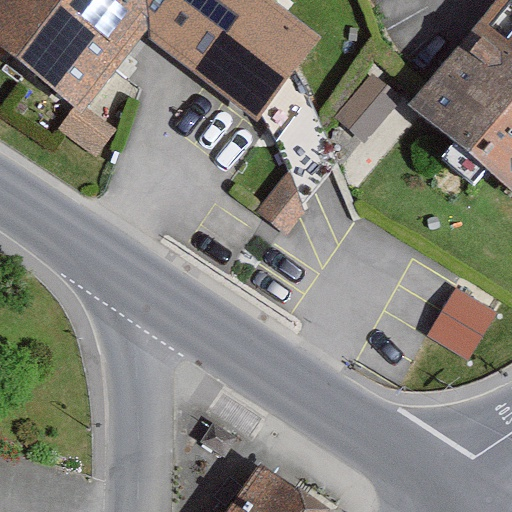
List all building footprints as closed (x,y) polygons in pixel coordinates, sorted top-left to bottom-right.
[(0,0),(0,44),(82,109),(143,30),(159,42),(259,120),(319,43),(264,0),(0,0)] [(511,0),(501,0),(410,109),(511,193),(511,0)] [(335,117),(365,143),(403,99),(373,73),(335,117)] [(62,130),(96,157),(115,133),(80,107),(62,130)] [(281,230),(289,236),(305,214),(301,205),(288,175),(257,213),(263,218),(281,230)] [(428,334),(472,361),(499,317),(456,290),(428,334)] [(325,511),(269,469),(236,511),(325,511)]
